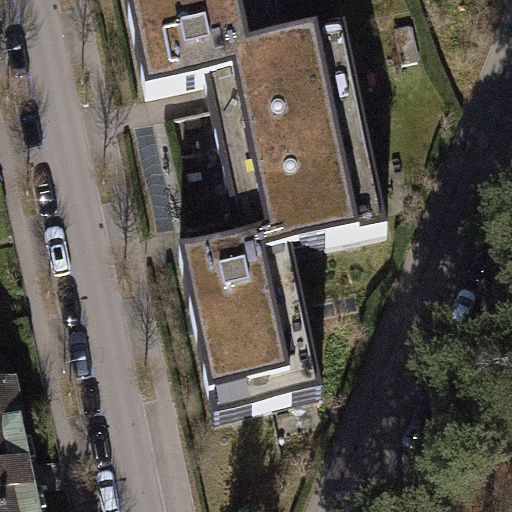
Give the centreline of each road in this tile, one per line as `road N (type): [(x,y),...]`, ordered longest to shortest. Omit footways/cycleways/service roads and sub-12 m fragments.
road 1 (residential): [(26,0),(128,511)]
road 2 (residential): [(511,122),(357,511)]
